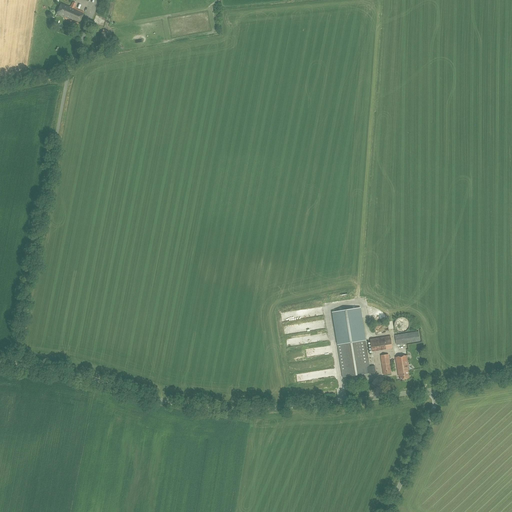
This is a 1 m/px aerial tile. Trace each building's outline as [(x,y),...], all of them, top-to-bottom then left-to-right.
[(64,18),(78,25),(84,12),(74,8),(76,4),(73,2),(71,6),(70,6),(69,7),(61,4),(56,13),(65,17),(64,18)] [(332,312),(343,377),(376,372),(375,366),(369,366),(365,340),(360,308),(332,312)] [(394,325),(394,326),(395,327),(395,328),(395,329),(396,329),(396,330),(397,331),(398,332),(399,332),(400,332),(401,333),(402,333),(403,333),(404,332),(405,332),(406,332),(406,331),(407,331),(407,330),(408,330),(408,329),(409,328),(409,327),(409,326),(409,325),(409,324),(409,323),(409,322),(409,321),(408,321),(408,320),(407,320),(407,319),(406,319),(405,318),(404,318),(403,318),(402,317),(401,317),(401,318),(400,318),(399,318),(398,318),(398,319),(397,319),(397,320),(396,320),(396,321),(395,321),(395,322),(395,323),(394,324),(394,325)] [(395,335),(396,345),(420,341),(419,331),(395,335)] [(370,339),(372,350),(392,347),(390,336),(370,339)] [(381,355),(384,375),(391,374),(388,354),(381,355)] [(400,375),(400,380),(409,378),(408,371),(409,370),(407,355),(396,357),(398,375),(400,375)] [(338,389),(337,381),(321,383),(322,390),(338,389)]
